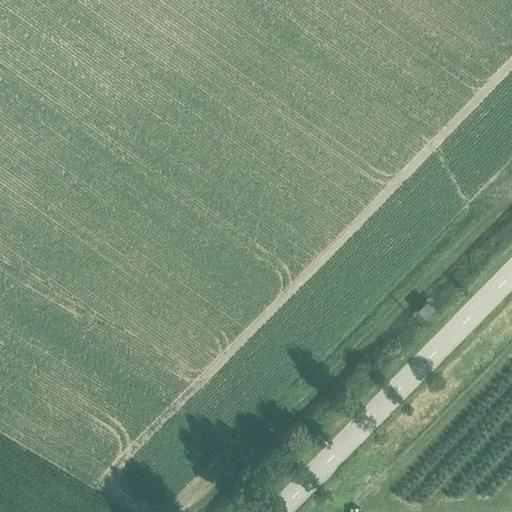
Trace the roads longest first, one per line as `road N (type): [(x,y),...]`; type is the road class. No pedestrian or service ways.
road 1 (tertiary): [(278,511),(511,271)]
road 2 (track): [(511,194),(310,397)]
